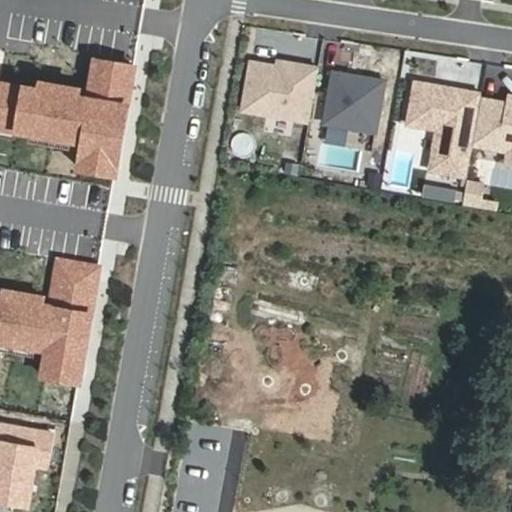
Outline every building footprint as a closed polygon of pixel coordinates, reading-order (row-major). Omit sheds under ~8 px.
[(134,67),(97,61),(90,99),(90,101),(127,107),(134,67)] [(302,65),(278,61),(277,66),(301,70),(302,65)] [(277,66),(251,62),(243,110),(309,122),(319,68),(302,65),(301,70),(277,66)] [(385,81),(333,72),(324,123),(376,133),(385,81)] [(482,94),(415,82),(408,124),(437,130),(430,171),(467,177),(473,144),(481,100),(482,94)] [(39,91),(0,83),(0,91),(126,113),(127,107),(90,101),(90,99),(79,98),(80,91),(40,83),(39,91)] [(0,127),(32,133),(72,140),(85,142),(82,160),(116,166),(126,113),(0,91),(0,127)] [(511,151),(511,100),(510,100),(509,104),(481,100),(473,144),(511,151)] [(72,140),(32,133),(30,143),(71,150),(72,140)] [(116,166),(82,160),(80,170),(115,176),(116,166)] [(98,269),(60,262),(52,307),(91,314),(98,269)] [(0,304),(89,321),(91,314),(52,307),(46,305),(47,299),(0,291),(0,304)] [(0,340),(49,349),(46,367),(80,373),(89,321),(0,304),(0,340)] [(80,373),(46,367),(44,377),(78,383),(80,373)] [(192,420),(190,432),(217,438),(220,426),(192,420)] [(53,433),(2,424),(0,436),(0,502),(28,508),(36,466),(47,468),(53,433)]
